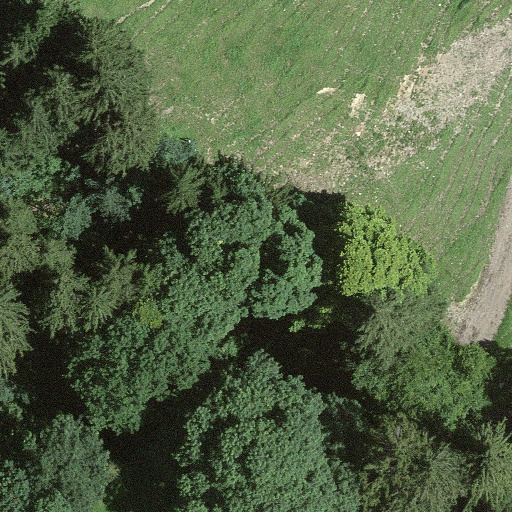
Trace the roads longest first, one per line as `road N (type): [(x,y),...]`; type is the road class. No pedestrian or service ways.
road 1 (track): [(0,197),(168,143),(138,216),(33,318),(48,344),(134,358),(220,345),(405,412),(511,388)]
road 2 (track): [(511,347),(511,388),(451,511)]
